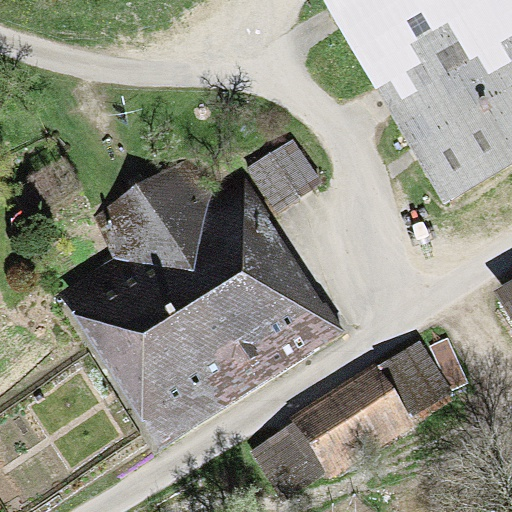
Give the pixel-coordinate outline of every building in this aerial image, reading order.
[(511,0),(325,0),(447,200),(511,161),(511,0)] [(249,241),(293,214),(263,166),(220,194),(249,241)] [(95,227),(133,286),(233,224),(215,198),(210,202),(189,169),(95,227)] [(240,396),(316,347),(233,224),(133,286),(90,312),(155,416),(225,372),(240,396)] [(275,505),(437,400),(409,357),(247,462),(275,505)] [(401,511),(466,511),(471,509),(450,477),(399,507),(401,511)]
